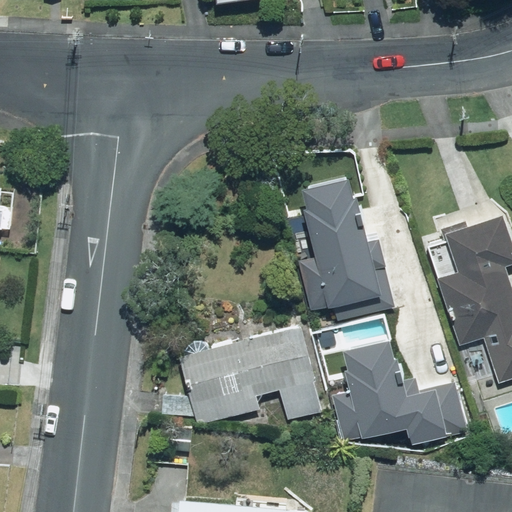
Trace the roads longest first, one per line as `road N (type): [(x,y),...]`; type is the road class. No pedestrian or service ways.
road 1 (residential): [(119,78),(75,511)]
road 2 (residential): [(119,78),(353,72),(511,49)]
